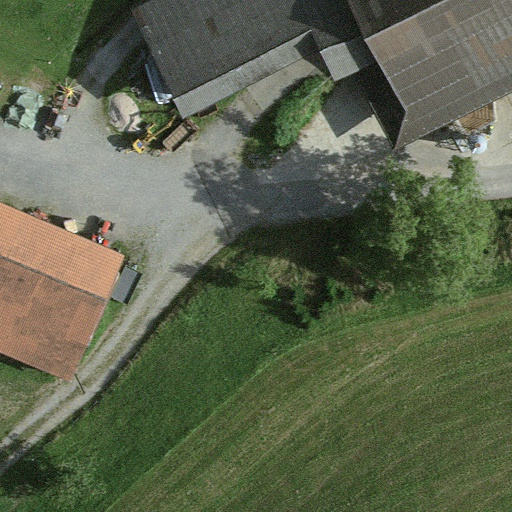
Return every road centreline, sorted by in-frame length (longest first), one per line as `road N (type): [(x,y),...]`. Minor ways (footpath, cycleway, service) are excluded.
road 1 (track): [(511,180),(191,204),(0,145)]
road 2 (track): [(191,204),(159,293),(0,459)]
